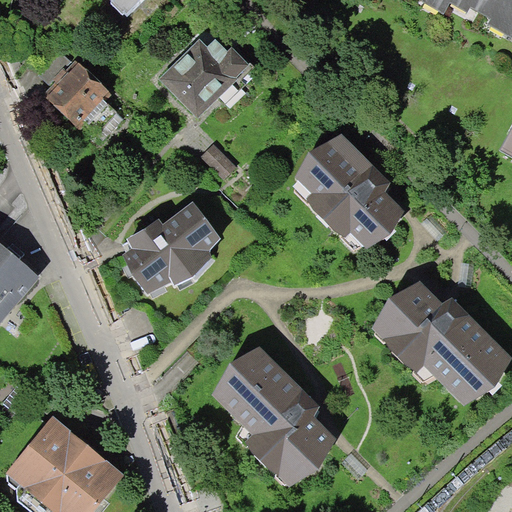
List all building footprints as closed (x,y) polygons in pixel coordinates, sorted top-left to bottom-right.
[(89,0),(98,9),(107,1),(130,24),(153,0),(89,0)] [(422,0),(444,11),(450,1),(448,0),(422,0)] [(511,0),(448,0),(450,1),(511,36),(511,0)] [(212,54),(203,46),(164,86),(202,122),(250,72),(221,45),(212,54)] [(116,99),(82,69),(48,107),(82,137),(116,99)] [(511,134),(499,157),(511,163),(511,134)] [(398,193),(347,141),(296,190),(350,245),(357,238),(374,256),(410,221),(391,201),(398,193)] [(215,149),(203,160),(224,183),(236,172),(215,149)] [(228,245),(197,201),(121,254),(151,298),(228,245)] [(0,331),(45,279),(0,239),(0,331)] [(451,305),(427,282),(397,300),(377,331),(413,371),(430,369),(470,406),(506,393),(511,373),(511,358),(458,300),(451,305)] [(269,351),(239,362),(218,396),(259,436),(250,443),(280,478),(285,474),(299,490),(331,470),(342,443),(319,420),(326,409),(269,351)] [(16,469),(64,511),(96,511),(128,476),(62,418),(16,469)]
